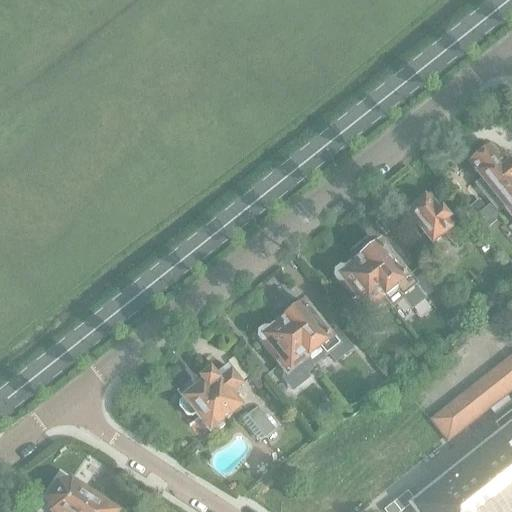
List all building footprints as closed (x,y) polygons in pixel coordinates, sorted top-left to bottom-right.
[(489,148),(469,165),(481,180),(474,186),(490,206),(497,200),(511,187),(511,165),(510,163),(505,167),(489,148)] [(511,187),(497,200),(490,206),(497,214),(505,208),(511,217),(511,187)] [(418,238),(424,234),(432,245),(444,235),(453,245),(462,238),(454,228),(428,196),(407,213),(414,222),(408,226),(418,238)] [(472,220),(486,209),(478,201),(466,212),(472,220)] [(486,209),(472,220),(479,227),(483,233),(495,223),(496,215),(489,206),(486,209)] [(370,242),(349,258),(354,264),(384,301),(391,310),(403,301),(412,312),(425,301),(421,296),(380,245),(378,247),(374,242),(370,242)] [(365,316),(384,301),(354,264),(345,271),(339,271),(335,274),(334,279),(338,284),(340,284),(365,316)] [(471,323),(480,316),(464,295),(455,303),(471,323)] [(307,361),(320,351),(325,358),(329,356),(335,364),(345,357),(303,304),(301,307),(298,303),(294,303),(274,319),(307,361)] [(301,366),(307,361),(274,319),(273,319),(278,325),(269,332),(263,332),(259,335),(259,341),(287,377),(290,375),(298,385),(309,376),(301,366)] [(250,381),(258,392),(266,386),(257,374),(254,377),(238,356),(228,364),(244,385),(250,381)] [(510,393),(511,391),(511,370),(505,362),(492,372),(510,393)] [(187,417),(192,417),(196,417),(210,434),(216,435),(225,428),(225,422),(241,409),(230,396),(242,387),(228,370),(216,379),(211,372),(200,381),(203,385),(180,403),(180,408),(187,417)] [(498,403),(510,393),(492,372),(480,381),(498,403)] [(485,413),(498,403),(480,381),(468,391),(485,413)] [(473,423),(485,413),(468,391),(455,401),(473,423)] [(460,433),(473,423),(455,401),(443,411),(460,433)] [(275,432),(263,417),(257,409),(241,422),(259,445),(275,432)] [(447,443),(460,433),(443,411),(430,421),(447,443)] [(511,412),(494,426),(505,440),(433,497),(444,511),(506,511),(511,508),(511,412)] [(333,469),(314,485),(335,511),(392,465),(370,438),(351,454),(345,447),(327,462),(333,469)] [(84,511),(92,500),(70,486),(66,487),(62,484),(59,488),(55,488),(49,497),(50,502),(47,506),(51,509),(52,511),(84,511)] [(406,494),(385,511),(403,511),(413,504),(406,494)] [(84,511),(109,511),(92,500),(84,511)]
